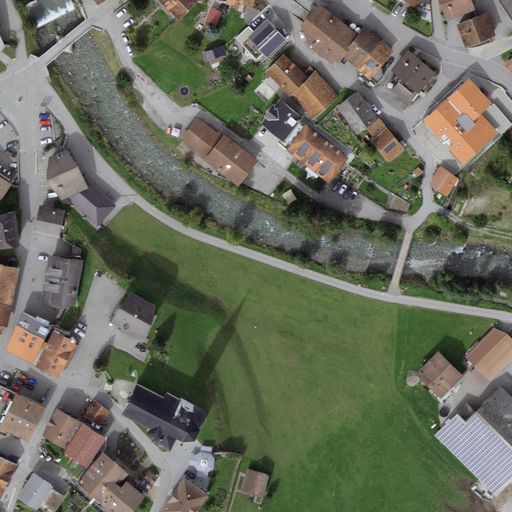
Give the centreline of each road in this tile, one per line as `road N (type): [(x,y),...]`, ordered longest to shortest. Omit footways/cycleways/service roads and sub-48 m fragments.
road 1 (unclassified): [(30,71),(100,163),(188,235),(357,290),(511,319)]
road 2 (residential): [(64,385),(2,350),(24,262),(28,133)]
road 3 (residential): [(401,126),(298,45),(277,0)]
road 4 (residential): [(154,511),(166,474),(158,457),(99,396),(64,385)]
road 5 (residential): [(345,0),(467,61)]
road 6 (residential): [(0,500),(64,385)]
